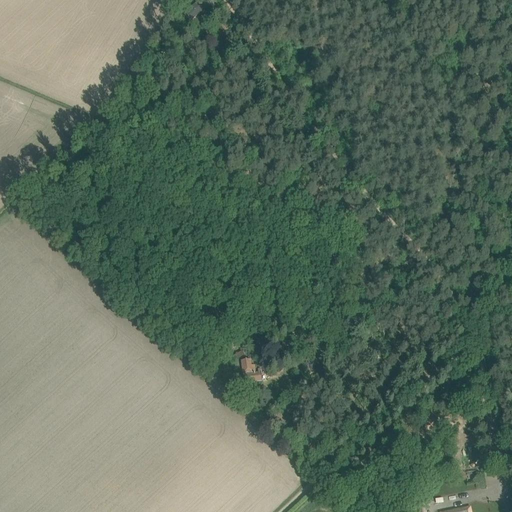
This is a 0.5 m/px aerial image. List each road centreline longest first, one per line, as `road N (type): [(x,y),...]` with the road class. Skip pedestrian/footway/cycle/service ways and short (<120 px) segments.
road 1 (track): [(475,338),(440,272),(360,188),(227,0)]
road 2 (unclassified): [(509,511),(480,370),(482,332),(511,236)]
road 3 (track): [(281,511),(475,338)]
